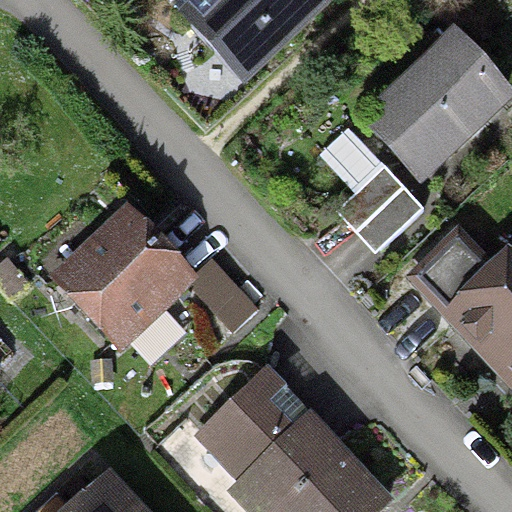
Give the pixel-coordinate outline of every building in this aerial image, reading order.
[(237,78),(320,0),(180,0),(180,1),(196,18),(188,26),(237,78)] [(419,176),(502,99),(455,46),(370,125),(419,176)] [(381,251),(423,212),(384,170),(342,209),(381,251)] [(188,280),(129,217),(58,282),(118,346),(188,280)] [(458,237),(412,279),(454,325),(459,321),(511,378),(511,266),(498,280),(458,237)] [(205,437),(245,480),(307,423),(311,419),(271,377),(205,437)] [(379,511),(385,507),(307,423),(245,480),(274,511),(379,511)] [(141,511),(138,508),(133,511),(108,484),(78,511),(68,511),(56,498),(41,511),(141,511)]
